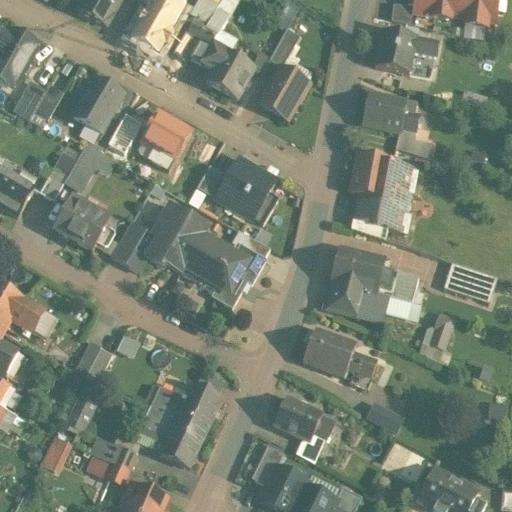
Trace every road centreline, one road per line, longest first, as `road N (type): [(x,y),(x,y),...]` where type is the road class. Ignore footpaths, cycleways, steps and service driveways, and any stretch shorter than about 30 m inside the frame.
road 1 (residential): [(324,180),(6,0)]
road 2 (residential): [(0,238),(262,372)]
road 3 (residential): [(262,372),(290,306),(324,180)]
road 4 (residential): [(324,180),(359,0)]
road 5 (residential): [(200,511),(262,372)]
